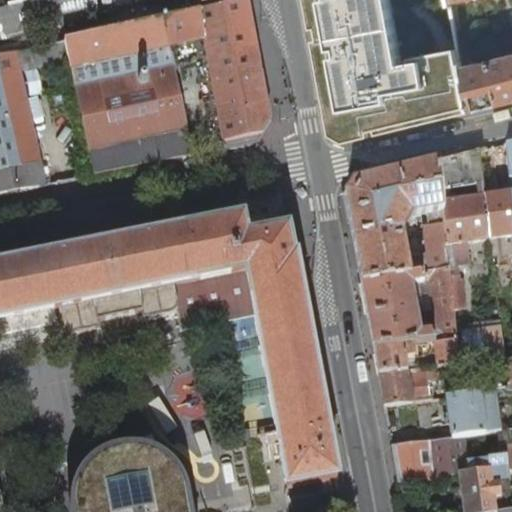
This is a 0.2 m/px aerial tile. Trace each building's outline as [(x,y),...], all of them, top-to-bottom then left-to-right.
[(0,40),(54,28),(56,38),(122,24),(119,8),(156,0),(45,0),(38,2),(8,9),(0,10),(0,40)] [(156,0),(119,8),(122,24),(123,30),(164,22),(203,13),(200,0),(156,0)] [(200,0),(203,13),(248,3),(247,0),(200,0)] [(308,0),(334,135),(349,142),(473,112),(465,67),(460,50),(416,57),(417,63),(407,65),(393,0),(308,0)] [(208,62),(216,101),(224,147),(225,153),(256,146),(271,126),(258,56),(248,3),(203,13),(164,22),(174,69),(208,62)] [(65,43),(70,64),(81,118),(78,119),(78,122),(82,121),(95,179),(194,159),(183,108),(174,69),(164,22),(123,30),(65,43)] [(21,74),(70,64),(65,43),(16,54),(21,74)] [(21,74),(16,54),(0,57),(0,197),(46,189),(21,74)] [(470,66),(465,67),(473,112),(506,105),(511,102),(511,55),(492,60),(493,61),(475,65),(474,59),(469,60),(470,66)] [(208,62),(174,69),(183,108),(205,104),(216,101),(208,62)] [(224,147),(216,101),(205,104),(213,149),(224,147)] [(437,162),(442,212),(444,225),(446,247),(453,246),(456,268),(471,265),(468,244),(489,240),(484,198),(479,151),(457,157),(437,162)] [(444,225),(442,212),(437,162),(353,183),(345,196),(362,286),(410,278),(429,274),(448,271),(445,247),(446,247),(444,225)] [(511,201),(511,194),(484,198),(489,240),(489,241),(490,249),(495,248),(494,240),(511,238),(511,201)] [(100,332),(102,345),(144,336),(142,324),(177,317),(180,333),(255,319),(261,351),(262,358),(268,390),(270,398),(275,429),(277,437),(287,491),(288,491),(336,482),(338,482),(296,259),(293,260),(289,234),(247,241),(244,220),(0,268),(0,511),(8,511),(0,474),(0,322),(58,311),(61,329),(63,332),(65,334),(68,336),(70,337),(74,336),(100,332)] [(492,258),(511,255),(511,238),(494,240),(495,248),(490,249),(492,258)] [(449,281),(449,278),(448,271),(429,274),(410,278),(362,286),(368,320),(374,351),(413,346),(434,343),(455,340),(449,281)] [(462,279),(449,281),(455,340),(458,366),(505,361),(501,327),(468,331),(462,279)] [(434,343),(437,369),(450,367),(458,366),(455,340),(434,343)] [(415,359),(413,346),(374,351),(377,366),(378,376),(423,371),(422,366),(417,364),(407,365),(406,360),(415,359)] [(262,358),(261,351),(225,357),(226,364),(262,358)] [(451,372),(450,367),(437,369),(423,371),(378,376),(381,391),(384,408),(413,405),(413,398),(429,396),(426,379),(427,377),(441,375),(441,373),(451,372)] [(509,394),(509,387),(489,390),(490,396),(509,394)] [(270,398),(268,390),(232,397),(234,404),(270,398)] [(511,416),(484,420),(486,436),(498,434),(511,432),(511,393),(509,394),(490,396),(485,396),(487,411),(511,408),(511,416)] [(511,408),(487,411),(485,396),(481,397),(484,420),(511,416),(511,408)] [(446,401),(453,440),(465,438),(467,438),(486,436),(484,420),(481,397),(474,398),(446,401)] [(277,437),(275,429),(239,436),(241,443),(277,437)] [(474,459),(467,460),(468,475),(503,470),(505,470),(511,469),(511,432),(498,434),(501,460),(474,464),(474,459)] [(462,476),(468,475),(467,460),(465,438),(453,440),(444,441),(409,446),(406,446),(392,448),(395,462),(397,477),(399,484),(462,476)] [(115,448),(107,452),(100,456),(94,462),(88,468),(84,475),(80,483),(78,491),(77,499),(78,507),(78,511),(191,511),(189,498),(189,494),(187,486),(186,484),(184,478),(180,471),(175,464),(169,458),(163,454),(155,450),(147,447),(139,446),(131,445),(123,446),(115,448)] [(509,490),(505,470),(503,470),(468,475),(462,476),(466,511),(495,511),(494,500),(502,498),(501,491),(509,490)] [(338,492),(336,482),(288,491),(290,501),(338,492)] [(494,500),(495,511),(509,511),(507,497),(502,498),(494,500)]
